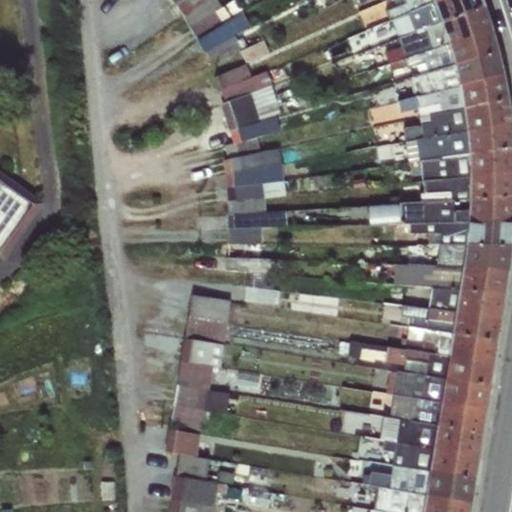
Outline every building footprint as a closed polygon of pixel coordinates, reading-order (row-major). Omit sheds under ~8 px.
[(0,0),(0,257),(3,260),(42,204),(0,173),(0,0)] [(183,0),(174,6),(183,18),(207,0),(183,0)] [(207,0),(183,18),(189,29),(217,11),(217,12),(222,8),(215,0),(207,0)] [(240,0),(222,12),(228,21),(246,9),(240,0)] [(431,4),(429,0),(402,0),(404,4),(395,8),(385,12),(389,21),(393,19),(431,4)] [(483,9),(479,0),(440,0),(431,4),(439,23),(483,9)] [(439,23),(431,4),(393,19),(400,37),(439,23)] [(490,31),(483,9),(439,23),(446,45),(490,31)] [(217,11),(189,29),(196,41),(224,24),(217,12),(217,11)] [(403,59),(446,45),(439,23),(400,37),(396,38),(400,48),(403,59)] [(232,38),(224,24),(196,41),(203,53),(232,38)] [(496,53),(490,31),(446,45),(452,66),(496,53)] [(239,52),(232,38),(203,53),(204,55),(206,54),(212,65),(239,52)] [(263,42),(239,52),(245,64),(269,53),(263,42)] [(452,66),(446,45),(403,59),(406,67),(407,69),(416,66),(419,75),(421,75),(452,66)] [(387,64),(403,59),(400,48),(384,54),(387,64)] [(501,76),(496,53),(452,66),(457,86),(501,76)] [(406,67),(403,59),(387,64),(391,72),(406,67)] [(250,78),(245,65),(215,78),(220,90),(250,78)] [(457,86),(452,66),(421,75),(423,84),(395,91),(397,102),(457,86)] [(506,99),(501,76),(457,86),(461,110),(506,99)] [(271,86),(259,93),(267,120),(279,116),(271,86)] [(461,110),(457,86),(397,102),(399,113),(416,109),(418,118),(427,116),(461,110)] [(259,93),(219,105),(227,132),(267,120),(259,93)] [(509,125),(506,99),(461,110),(464,132),(509,125)] [(464,132),(461,110),(427,116),(429,124),(402,129),(404,142),(415,140),(464,132)] [(511,149),(509,125),(464,132),(466,155),(511,149)] [(466,155),(464,132),(415,140),(418,161),(466,155)] [(255,139),(223,147),(226,160),(258,152),(255,139)] [(511,173),(511,156),(511,149),(466,155),(467,179),(511,173)] [(467,179),(466,155),(418,161),(420,182),(422,182),(467,179)] [(273,182),(282,181),(282,165),(223,173),(224,188),(273,182)] [(511,197),(511,173),(467,179),(467,201),(511,197)] [(467,201),(467,179),(422,182),(423,194),(426,194),(449,193),(450,201),(467,201)] [(275,199),(273,182),(224,188),(225,201),(264,198),(264,200),(275,199)] [(449,193),(426,194),(426,203),(450,201),(449,193)] [(511,223),(511,210),(511,197),(467,201),(465,224),(511,223)] [(264,198),(225,201),(226,215),(264,213),(264,200),(264,198)] [(465,224),(467,201),(450,201),(426,203),(399,205),(399,225),(408,225),(408,234),(419,234),(418,246),(464,245),(465,224)] [(264,213),(226,215),(226,231),(260,229),(265,229),(264,213)] [(509,247),(511,223),(465,224),(464,245),(509,247)] [(260,229),(226,231),(227,246),(260,246),(260,229)] [(435,266),(460,268),(464,245),(418,246),(417,256),(408,256),(407,265),(418,266),(435,266)] [(506,271),(509,247),(464,245),(460,268),(506,271)] [(279,262),(226,258),(225,272),(245,274),(245,273),(272,276),(278,276),(279,262)] [(416,282),(418,266),(407,265),(393,264),(393,286),(416,282)] [(416,282),(432,283),(435,266),(418,266),(416,282)] [(460,268),(435,266),(432,283),(431,288),(457,291),(460,268)] [(501,298),(506,271),(460,268),(457,291),(501,298)] [(272,276),(245,273),(245,274),(244,288),(271,290),(272,276)] [(271,290),(244,288),(243,303),(276,307),(278,292),(271,292),(271,290)] [(457,291),(431,288),(430,294),(410,291),(408,308),(401,306),(400,317),(412,319),(411,328),(450,333),(453,312),(457,291)] [(498,319),(501,298),(457,291),(453,312),(498,319)] [(228,301),(190,295),(187,318),(226,324),(228,301)] [(494,341),(498,319),(453,312),(450,333),(494,341)] [(226,324),(187,318),(183,340),(223,345),(226,324)] [(450,333),(411,328),(407,328),(404,350),(402,373),(442,378),(446,357),(450,333)] [(491,364),(494,341),(450,333),(446,357),(491,364)] [(223,345),(183,340),(179,361),(212,366),(211,373),(216,374),(223,345)] [(402,373),(404,350),(387,347),(384,367),(388,372),(395,373),(395,372),(402,373)] [(487,387),(491,364),(446,357),(442,378),(487,387)] [(212,366),(179,361),(175,386),(208,391),(211,373),(212,366)] [(395,373),(388,372),(384,394),(392,395),(395,373)] [(442,378),(402,373),(395,372),(395,373),(392,395),(388,419),(435,426),(435,425),(438,403),(442,378)] [(483,410),(487,387),(442,378),(438,403),(483,410)] [(208,391),(175,386),(172,406),(205,411),(208,391)] [(227,395),(208,391),(205,411),(225,414),(227,395)] [(479,434),(483,410),(438,403),(435,425),(479,434)] [(201,432),(205,411),(172,406),(168,427),(201,432)] [(435,426),(388,419),(382,418),(379,440),(383,441),(431,448),(435,426)] [(475,456),(479,434),(435,425),(435,426),(431,448),(475,456)] [(163,452),(177,454),(195,457),(199,435),(167,430),(163,452)] [(431,448),(383,441),(381,451),(392,453),(391,466),(402,467),(427,471),(431,448)] [(472,479),(475,456),(431,448),(427,471),(472,479)] [(177,454),(174,477),(205,482),(208,460),(195,457),(177,454)] [(423,495),(427,471),(402,467),(391,466),(389,477),(369,473),(367,485),(376,487),(423,495)] [(468,502),(472,479),(427,471),(423,495),(468,502)] [(169,500),(213,508),(215,493),(217,484),(205,482),(174,477),(169,500)] [(217,484),(215,493),(223,498),(225,485),(217,484)] [(241,488),(225,485),(223,498),(223,499),(231,501),(232,500),(238,501),(241,488)] [(420,511),(423,495),(376,487),(372,510),(381,511),(420,511)] [(265,494),(247,491),(245,504),(263,506),(265,494)] [(466,511),(468,502),(423,495),(420,511),(466,511)] [(212,511),(213,508),(169,500),(167,511),(212,511)]
